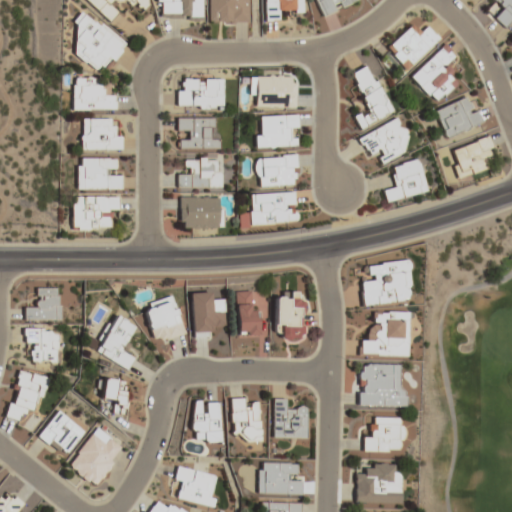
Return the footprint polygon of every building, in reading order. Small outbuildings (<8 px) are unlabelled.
[(145,0),(81,0),(106,22),(117,11),(115,9),(123,0),(139,14),(149,3),(145,0)] [(160,19),(200,19),(200,0),(151,0),(152,2),(160,2),(160,19)] [(206,0),(207,23),(248,23),(247,0),(206,0)] [(261,0),(262,21),(281,20),(281,14),(300,14),(300,0),(261,0)] [(353,2),(352,0),(311,0),(319,17),(353,2)] [(511,18),(511,0),(490,0),(501,9),(493,19),(503,29),(511,18)] [(65,52),(100,75),(122,42),(78,12),(69,24),(79,31),(65,52)] [(383,49),(404,71),(438,39),(424,25),(417,31),(410,24),(383,49)] [(407,77),(432,104),(455,82),(442,68),(454,57),(442,45),(407,77)] [(391,111),(365,65),(347,74),(367,109),(352,118),(358,130),(391,111)] [(293,76),(249,76),(249,108),(293,108),(293,76)] [(70,111),(114,111),(114,89),(101,88),(101,77),(70,77),(70,111)] [(174,110),(221,110),(221,78),(182,78),(182,87),(174,87),(174,110)] [(481,124),(468,95),(432,111),(445,139),(481,124)] [(254,115),(254,149),(295,149),(295,115),(254,115)] [(176,139),(176,150),(217,150),(217,118),(175,118),(175,131),(185,131),(185,139),(176,139)] [(354,138),(364,159),(375,154),(380,164),(410,149),(395,118),(354,138)] [(117,151),(117,119),(78,119),(78,151),(117,151)] [(484,159),(493,156),(488,137),(447,149),(456,180),(487,170),(484,159)] [(254,156),(255,187),(295,186),(295,155),(254,156)] [(219,190),(219,158),(185,158),(185,170),(175,170),(175,190),(219,190)] [(117,192),(117,160),(75,160),(75,192),(117,192)] [(386,166),(391,190),(381,192),(384,202),(425,193),(418,160),(386,166)] [(248,225),(294,223),(293,192),(246,194),(248,225)] [(69,231),(107,231),(107,209),(117,209),(117,196),(69,196),(69,231)] [(221,197),(177,197),(177,230),(221,230),(221,197)] [(406,260),(366,264),(368,282),(358,283),(360,307),(410,302),(406,260)] [(22,310),(22,320),(59,320),(59,288),(33,288),(33,310),(22,310)] [(224,327),(223,300),(211,301),(210,292),(189,292),(191,338),(212,337),(212,327),(224,327)] [(235,335),(259,335),(259,309),(251,309),(251,292),(235,292),(235,335)] [(273,340),(302,340),(302,292),(273,292),(273,340)] [(182,335),(173,296),(141,304),(150,343),(182,335)] [(358,356),(405,356),(405,314),(369,314),(369,339),(358,339),(358,356)] [(136,329),(114,316),(93,352),(125,370),(133,357),(123,351),(136,329)] [(56,363),(56,329),(22,329),(22,343),(30,343),(30,363),(56,363)] [(356,365),(356,406),(403,407),(404,388),(397,388),(398,365),(356,365)] [(36,415),(48,379),(18,369),(2,418),(21,424),(25,412),(36,415)] [(122,417),(130,384),(102,378),(97,399),(111,402),(108,414),(122,417)] [(304,438),(304,408),(282,408),(282,399),(269,399),(269,438),(304,438)] [(227,400),(227,440),(258,440),(258,400),(227,400)] [(218,442),(218,402),(189,402),(189,442),(218,442)] [(53,454),(59,448),(65,453),(83,434),(59,410),(34,434),(53,454)] [(360,452),(401,452),(402,418),(370,417),(370,439),(361,439),(360,452)] [(91,488),(123,451),(96,427),(63,464),(91,488)] [(254,494),(296,494),(296,464),(254,464),(254,494)] [(353,503),(401,504),(401,474),(394,474),(394,464),(364,464),(363,474),(353,474),(353,503)] [(175,467),(172,481),(181,483),(177,499),(209,508),(217,477),(175,467)] [(147,511),(180,511),(153,500),(147,511)] [(297,511),(297,503),(257,503),(256,511),(297,511)]
